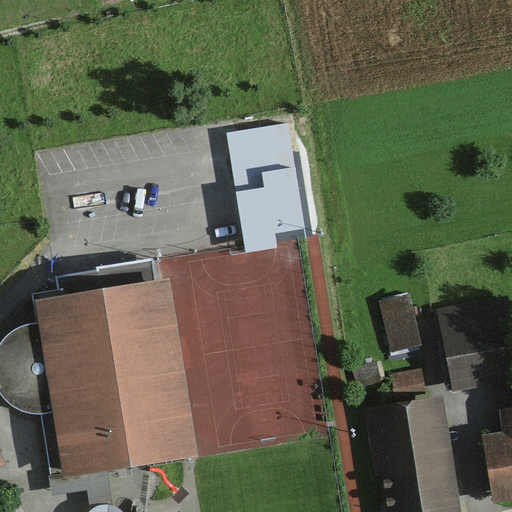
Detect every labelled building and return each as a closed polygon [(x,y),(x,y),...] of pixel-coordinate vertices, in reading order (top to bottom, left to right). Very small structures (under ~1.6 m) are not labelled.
[(28,310),(31,330),(15,338),(0,350),(0,401),(10,409),(27,416),(47,421),(57,487),(184,466),(150,262),(50,278),(54,306),(28,310)] [(411,303),(379,308),(388,358),(419,353),(411,303)] [(511,379),(502,314),(434,325),(446,397),(511,386),(511,379)] [(421,368),(391,374),(396,399),(426,393),(421,368)] [(448,511),(431,398),(366,408),(382,511),(448,511)] [(507,439),(480,443),(491,507),(511,503),(511,406),(502,408),(507,439)]
